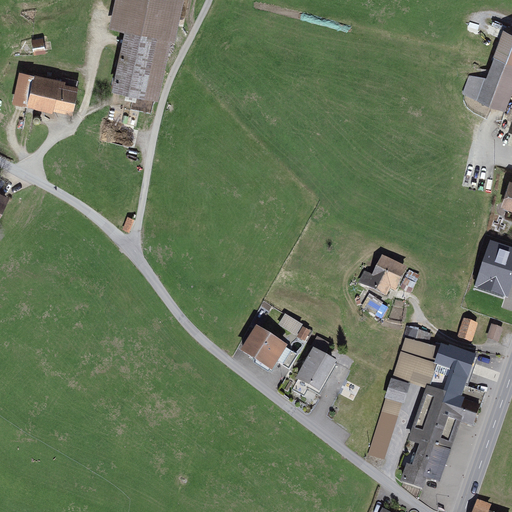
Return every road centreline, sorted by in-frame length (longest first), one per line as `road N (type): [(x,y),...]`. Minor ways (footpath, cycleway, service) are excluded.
road 1 (residential): [(424,511),(201,338),(132,250)]
road 2 (unclassified): [(132,250),(161,103),(209,0)]
road 3 (residential): [(132,250),(76,204),(0,163)]
road 4 (secondary): [(463,511),(511,371)]
road 5 (track): [(511,351),(447,339),(401,294)]
